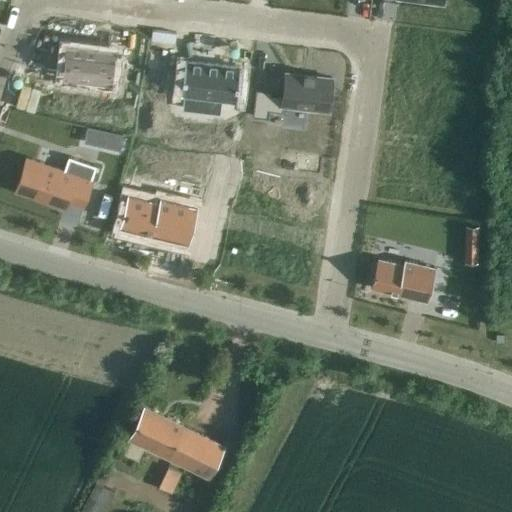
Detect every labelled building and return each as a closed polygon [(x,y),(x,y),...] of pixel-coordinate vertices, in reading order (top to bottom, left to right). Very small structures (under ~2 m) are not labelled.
[(110,83),(114,51),(67,45),(63,77),(110,83)] [(236,101),(240,66),(185,60),(180,94),(236,101)] [(252,92),(249,115),(264,117),(265,109),(278,111),(279,104),(326,110),(330,77),(313,75),(313,73),(301,72),(301,73),(283,71),(279,99),(267,97),(267,94),(252,92)] [(130,133),(134,100),(118,98),(116,111),(114,130),(130,133)] [(119,149),(122,135),(110,132),(107,146),(119,149)] [(235,185),(241,162),(217,156),(212,180),(235,185)] [(27,157),(14,190),(69,210),(71,203),(81,206),(91,180),(27,157)] [(128,194),(120,226),(188,243),(197,207),(161,198),(160,202),(128,194)] [(477,263),(478,226),(464,226),(463,263),(477,263)] [(377,257),(370,286),(424,299),(424,300),(426,300),(434,267),(405,259),(404,264),(377,257)] [(143,405),(128,437),(207,476),(222,444),(143,405)] [(167,467),(158,486),(172,492),(181,474),(167,467)]
